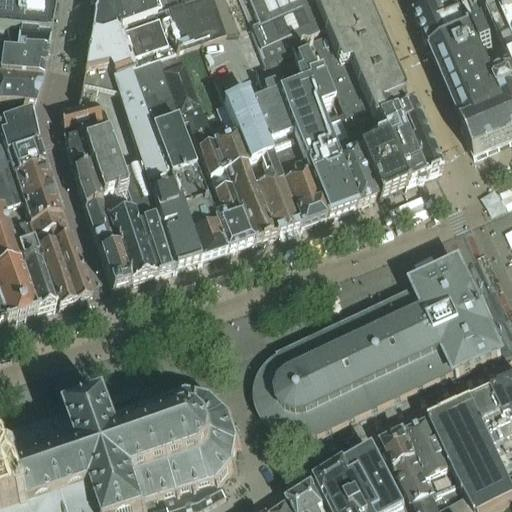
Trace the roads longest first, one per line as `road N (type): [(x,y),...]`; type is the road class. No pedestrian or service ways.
road 1 (residential): [(475,217),(114,347)]
road 2 (residential): [(95,282),(47,141),(71,0)]
road 3 (residential): [(260,511),(332,461),(511,370)]
road 4 (residential): [(380,0),(475,217)]
